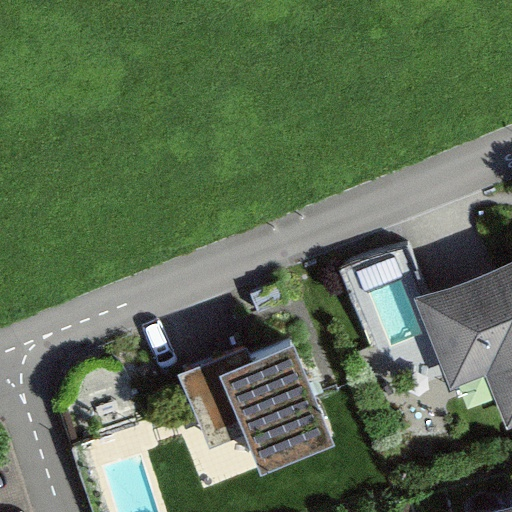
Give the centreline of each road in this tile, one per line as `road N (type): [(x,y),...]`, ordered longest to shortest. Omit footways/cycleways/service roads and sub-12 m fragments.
road 1 (residential): [(10,358),(511,147)]
road 2 (residential): [(59,511),(10,358)]
